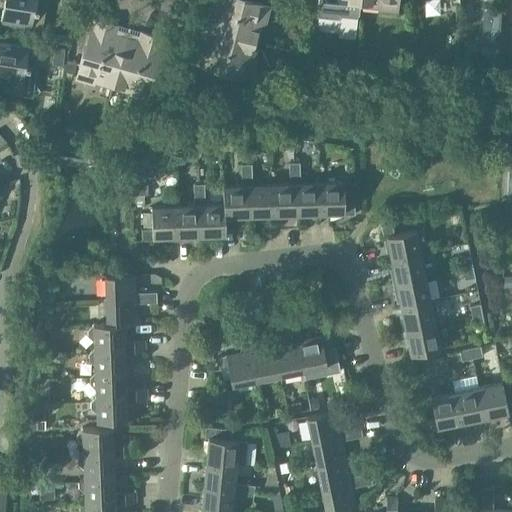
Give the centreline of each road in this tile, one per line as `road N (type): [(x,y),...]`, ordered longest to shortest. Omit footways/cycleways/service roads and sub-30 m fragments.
road 1 (residential): [(168,511),(183,283),(345,262),(403,455),(428,466),(511,450)]
road 2 (residential): [(0,121),(25,158),(29,181),(4,293),(0,410)]
